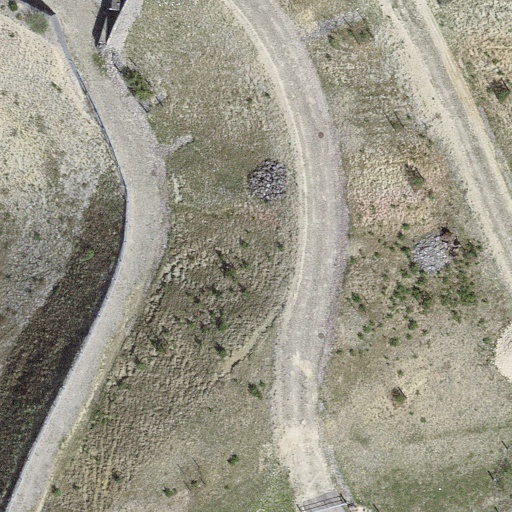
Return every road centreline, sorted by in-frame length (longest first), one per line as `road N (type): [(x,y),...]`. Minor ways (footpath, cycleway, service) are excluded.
road 1 (track): [(322,511),(295,385),(321,265),(323,175),(289,50),(256,0)]
road 2 (track): [(402,0),(511,234)]
